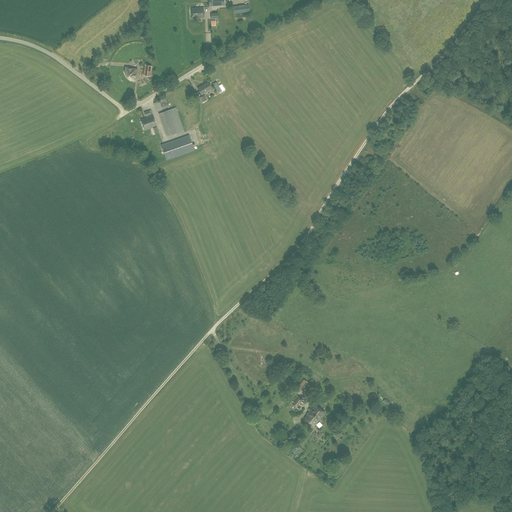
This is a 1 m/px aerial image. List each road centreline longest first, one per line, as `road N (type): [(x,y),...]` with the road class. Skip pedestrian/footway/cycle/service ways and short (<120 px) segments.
road 1 (track): [(219,323),(298,248),(381,115),(460,36),(484,0)]
road 2 (track): [(50,511),(219,323)]
road 3 (unclassified): [(127,112),(38,46),(0,38)]
road 4 (track): [(212,329),(255,409),(271,411),(295,389)]
